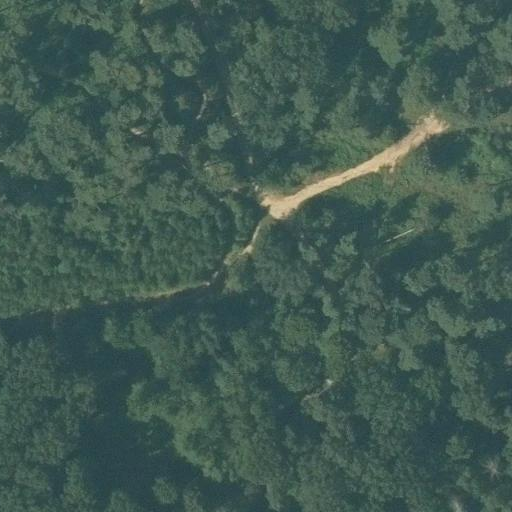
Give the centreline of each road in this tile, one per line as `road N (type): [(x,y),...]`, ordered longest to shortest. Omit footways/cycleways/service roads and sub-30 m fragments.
road 1 (track): [(194,0),(265,205),(257,242),(221,277)]
road 2 (track): [(221,277),(147,298),(29,314)]
